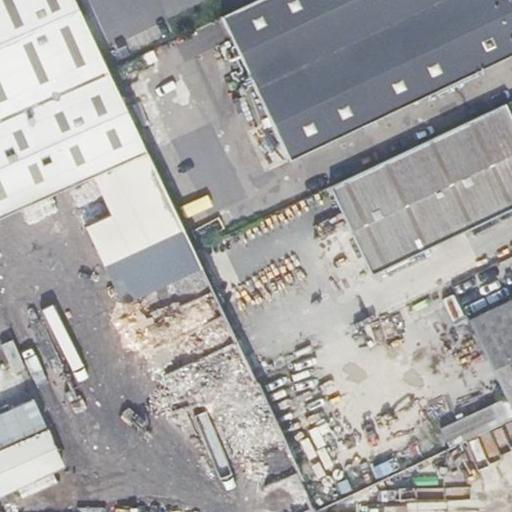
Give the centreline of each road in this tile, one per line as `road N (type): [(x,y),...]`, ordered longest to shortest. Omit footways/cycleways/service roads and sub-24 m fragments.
road 1 (unknown): [(86,511),(5,300),(9,267),(42,241),(71,250),(200,511)]
road 2 (unknown): [(220,113),(246,167),(283,179),(511,71)]
road 3 (unknown): [(511,248),(335,326)]
